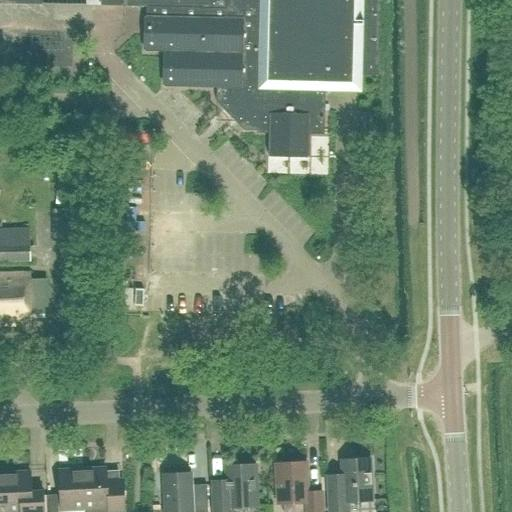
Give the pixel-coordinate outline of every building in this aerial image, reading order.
[(164,87),(192,88),(217,89),(216,102),(244,131),(257,131),(257,134),(268,134),(268,155),(309,156),(310,135),(324,135),(325,91),(361,92),(361,76),(378,76),(380,0),(225,0),(225,9),(146,7),(145,52),(165,53),(164,87)] [(29,241),(0,240),(0,261),(29,261),(29,241)] [(31,314),(47,313),(45,280),(29,281),(28,274),(0,276),(0,325),(15,325),(14,320),(31,320),(31,314)] [(348,511),(349,502),(372,501),(371,460),(341,461),(342,480),(328,481),(329,511),(348,511)] [(306,511),(322,511),(322,492),(307,493),(306,463),(277,464),(278,504),(306,503),(306,511)] [(233,511),(233,508),(258,507),(255,465),(226,467),(226,486),(212,487),(212,511),(233,511)] [(82,469),(84,510),(96,509),(97,511),(121,511),(120,487),(107,488),(106,468),(82,469)] [(84,510),(82,469),(59,471),(60,495),(48,495),(48,511),(61,511),(84,510)] [(8,511),(44,511),(43,491),(31,491),(30,472),(7,473),(8,511)] [(8,511),(7,473),(0,473),(0,511),(8,511)] [(207,511),(206,485),(191,486),(190,477),(164,478),(165,511),(207,511)]
